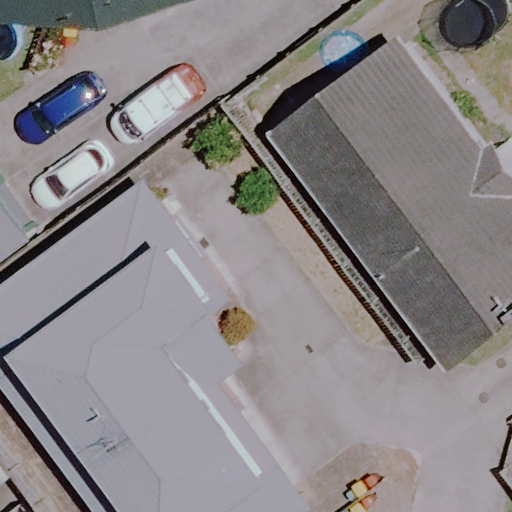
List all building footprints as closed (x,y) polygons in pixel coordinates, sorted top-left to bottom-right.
[(0,0),(0,2),(138,25),(209,0),(0,0)] [(511,323),(511,167),(418,39),(288,135),(456,364),(511,323)] [(0,257),(50,219),(0,154),(0,257)] [(241,298),(157,184),(0,298),(0,356),(38,408),(69,385),(161,511),(236,511),(291,472),(190,335),(241,298)] [(0,492),(20,477),(0,450),(0,492)]
